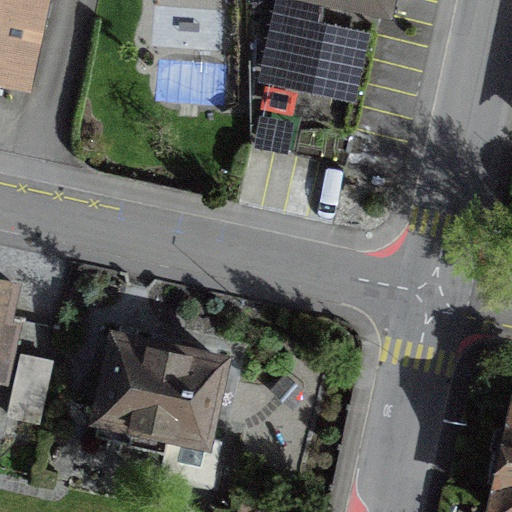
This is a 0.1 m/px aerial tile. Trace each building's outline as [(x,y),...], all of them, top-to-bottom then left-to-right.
[(0,0),(0,95),(36,103),(57,0),(0,0)] [(295,0),(275,96),(314,105),(337,4),(391,17),(401,19),(405,0),(295,0)] [(28,298),(0,290),(0,390),(3,392),(28,298)] [(245,368),(126,344),(106,436),(226,461),(245,368)] [(511,511),(511,447),(498,511),(511,511)]
